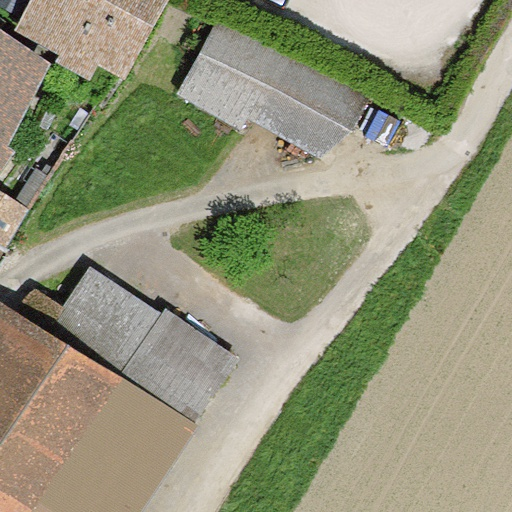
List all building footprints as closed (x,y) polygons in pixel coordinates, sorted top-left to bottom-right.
[(41,0),(24,32),(125,73),(160,0),(41,0)] [(352,92),(220,24),(184,94),(242,123),(247,112),(322,151),(352,92)] [(43,64),(0,36),(0,169),(10,156),(2,148),(43,64)] [(26,211),(0,194),(0,242),(4,245),(26,211)] [(1,309),(0,310),(0,511),(136,511),(236,360),(166,314),(163,319),(91,273),(66,313),(34,292),(17,319),(1,309)]
